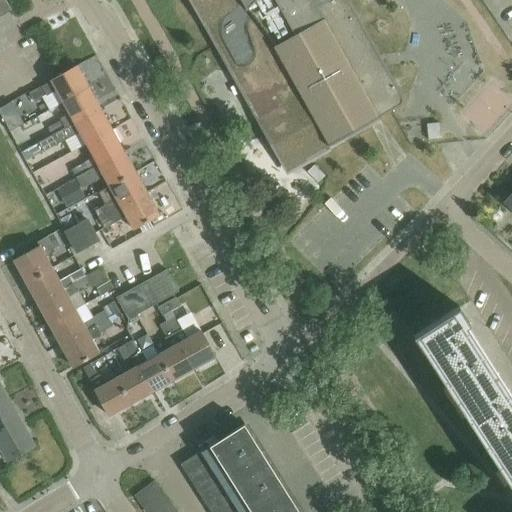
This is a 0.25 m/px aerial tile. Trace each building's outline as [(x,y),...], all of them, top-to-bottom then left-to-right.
[(0,0),(0,15),(11,9),(5,0),(0,0)] [(189,0),(281,164),(282,166),(285,168),(289,168),(291,167),(399,107),(401,105),(402,104),(403,102),(403,100),(403,98),(402,96),(348,0),(189,0)] [(61,103),(88,88),(76,66),(50,81),(51,83),(29,95),(33,102),(46,95),(46,96),(55,91),(61,103)] [(52,135),(100,109),(88,88),(61,103),(68,115),(59,119),(61,121),(48,128),(52,135)] [(38,143),(44,153),(79,134),(85,145),(112,130),(100,109),(52,135),(38,143)] [(431,122),(415,123),(416,142),(432,141),(431,122)] [(445,124),(432,125),(433,140),(446,139),(445,124)] [(75,177),(124,151),(112,130),(85,145),(92,159),(71,170),(75,177)] [(135,172),(124,151),(75,177),(80,185),(91,178),(90,176),(100,171),(108,187),(135,172)] [(296,197),(330,186),(322,164),(289,175),(296,197)] [(99,219),(147,193),(135,172),(108,187),(116,201),(95,212),(99,219)] [(84,196),(75,179),(56,189),(66,206),(84,196)] [(147,193),(99,219),(103,227),(125,216),(133,230),(160,215),(147,193)] [(98,239),(87,219),(64,231),(76,252),(98,239)] [(13,260),(25,282),(52,267),(45,255),(61,246),(53,232),(36,241),(39,246),(13,260)] [(25,282),(37,303),(85,277),(81,270),(60,281),(52,267),(25,282)] [(177,292),(166,271),(116,298),(128,318),(177,292)] [(37,303),(48,324),(75,309),(67,295),(89,284),(85,277),(37,303)] [(111,288),(105,278),(93,285),(98,295),(111,288)] [(511,388),(459,306),(413,336),(511,489),(511,388)] [(48,324),(60,345),(108,319),(104,311),(83,323),(75,309),(48,324)] [(173,317),(166,321),(174,334),(179,343),(194,370),(216,358),(201,331),(186,339),(173,317)] [(112,326),(108,319),(60,345),(72,366),(98,352),(91,339),(100,334),(99,333),(112,326)] [(166,321),(158,325),(166,339),(174,334),(166,321)] [(137,366),(152,393),(173,382),(158,354),(144,362),(132,340),(125,344),(132,358),(137,366)] [(179,343),(158,354),(173,382),(194,370),(179,343)] [(125,344),(117,349),(124,362),(132,358),(125,344)] [(110,417),(132,405),(116,377),(103,385),(91,363),(83,367),(96,389),(94,390),(110,417)] [(137,366),(116,377),(132,405),(152,393),(137,366)] [(0,433),(21,422),(8,398),(0,402),(0,433)] [(34,446),(21,422),(0,433),(0,447),(8,461),(34,446)] [(180,464),(191,480),(254,441),(243,423),(233,430),(229,424),(201,442),(205,448),(180,464)] [(202,497),(265,458),(254,441),(191,480),(202,497)] [(202,497),(210,511),(216,511),(275,475),(265,458),(202,497)] [(254,511),(286,492),(275,475),(216,511),(254,511)] [(177,511),(153,479),(133,494),(146,511),(177,511)] [(292,511),(297,509),(286,492),(254,511),(292,511)]
